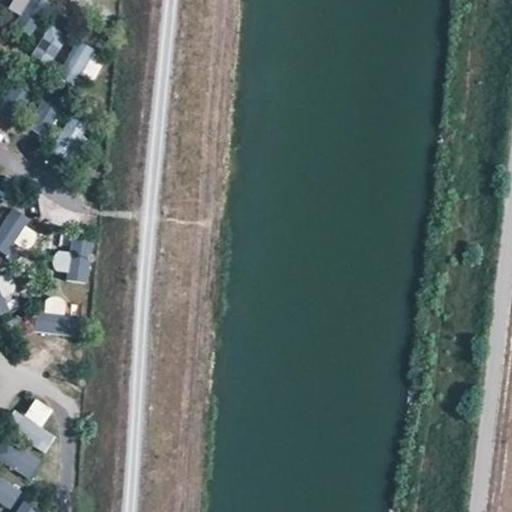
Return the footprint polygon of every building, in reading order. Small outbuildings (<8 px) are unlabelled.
[(24,16),(31,0),(13,0),(9,10),(24,16)] [(55,57),(66,38),(51,30),(40,49),(55,57)] [(61,70),(76,80),(96,52),(82,42),(61,70)] [(9,96),(24,106),(36,87),(21,78),(9,96)] [(49,137),(61,104),(43,97),(31,130),(49,137)] [(68,115),(55,152),(75,159),(88,122),(68,115)] [(13,206),(0,226),(0,250),(7,255),(32,219),(13,206)] [(61,239),(57,276),(91,279),(94,242),(61,239)] [(0,313),(20,305),(5,270),(0,271),(0,313)] [(66,314),(67,298),(46,297),(46,313),(66,314)] [(36,333),(69,336),(71,315),(37,312),(36,333)] [(45,453),(57,437),(42,426),(53,411),(37,399),(24,416),(17,411),(6,426),(45,453)] [(0,460),(30,478),(41,460),(6,440),(0,449),(0,460)] [(0,480),(0,501),(12,509),(21,493),(0,480)] [(15,511),(39,511),(41,509),(22,499),(15,511)]
